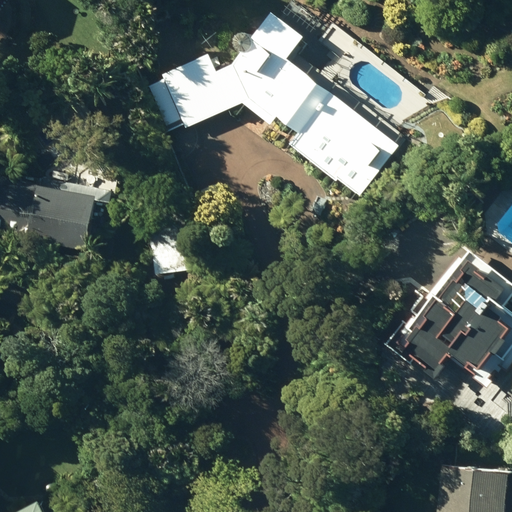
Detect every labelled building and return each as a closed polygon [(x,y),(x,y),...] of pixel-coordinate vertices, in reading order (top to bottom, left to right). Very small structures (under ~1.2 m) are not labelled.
[(337,176),(360,195),(400,143),(288,57),(305,35),(273,10),(253,35),(251,32),(248,31),(243,31),(240,32),(237,34),(235,38),(235,42),(236,45),(238,48),(242,51),(234,63),(215,71),(208,54),(163,72),(165,77),(148,84),(167,130),(184,123),(185,125),(243,101),(270,123),(276,115),(299,131),(290,143),(335,179),(337,176)] [(37,159),(44,170),(53,164),(46,152),(37,159)] [(0,233),(91,249),(100,199),(113,202),(115,190),(44,177),(42,185),(0,176),(0,233)] [(151,219),(157,273),(193,269),(187,215),(151,219)] [(481,370),(494,353),(501,358),(511,343),(511,313),(502,306),(511,294),(511,284),(470,251),(408,329),(401,322),(385,342),(409,361),(414,355),(430,367),(426,371),(435,379),(444,368),(437,362),(450,346),(470,362),(471,362),(481,370)] [(439,511),(509,511),(511,480),(511,471),(443,466),(439,511)] [(48,511),(42,499),(16,511),(48,511)]
